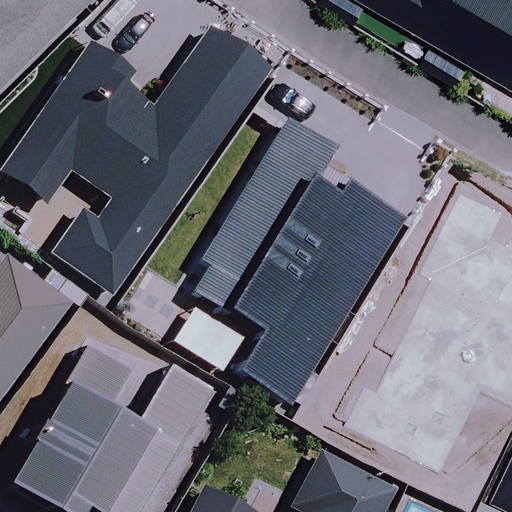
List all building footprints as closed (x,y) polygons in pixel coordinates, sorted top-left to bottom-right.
[(0,0),(0,91),(92,0),(0,0)] [(511,0),(372,0),(511,81),(511,0)] [(268,70),(204,28),(151,110),(122,88),(130,75),(85,45),(0,173),(0,178),(41,209),(65,175),(106,202),(90,220),(77,210),(47,255),(108,298),(268,70)] [(321,169),(334,151),(284,122),(199,261),(204,270),(190,293),(255,336),(232,375),(287,409),(401,222),(321,169)] [(0,392),(61,309),(0,264),(0,392)] [(124,369),(78,343),(0,473),(0,483),(50,511),(70,511),(76,504),(86,511),(131,511),(204,386),(162,362),(127,419),(104,403),(124,369)] [(184,511),(373,511),(381,497),(308,461),(283,511),(227,511),(193,495),(184,511)] [(511,469),(497,501),(511,508),(511,469)]
